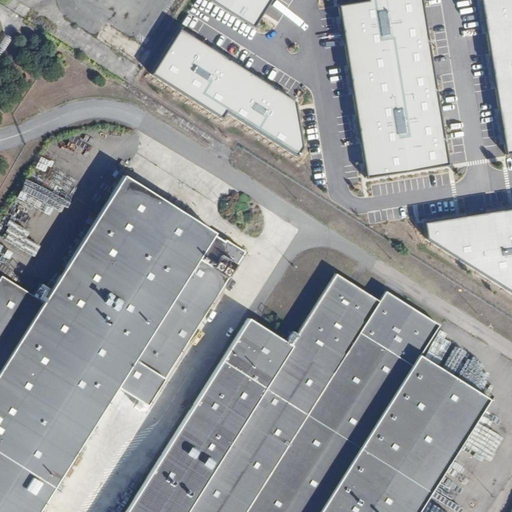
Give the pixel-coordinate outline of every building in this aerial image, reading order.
[(270,0),(208,0),(253,28),(270,0)] [(365,179),(448,166),(421,0),(366,0),(367,1),(337,5),(365,179)] [(511,0),(479,0),(505,155),(511,153),(511,0)] [(295,102),(179,29),(150,74),(221,119),(226,112),(297,157),(302,148),(295,102)] [(246,249),(123,175),(46,305),(2,278),(0,280),(0,511),(420,511),(489,399),(420,357),(440,326),(385,292),(379,301),(336,274),(292,345),(247,318),(125,511),(39,511),(119,388),(148,407),(246,249)] [(511,207),(422,222),(425,239),(506,290),(511,296),(511,207)]
